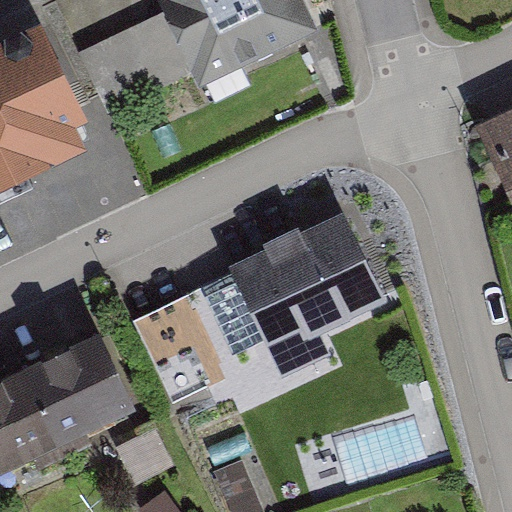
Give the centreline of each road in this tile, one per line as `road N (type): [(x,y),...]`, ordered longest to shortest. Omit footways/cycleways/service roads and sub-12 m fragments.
road 1 (residential): [(410,102),(0,297)]
road 2 (residential): [(511,439),(446,182),(410,102)]
